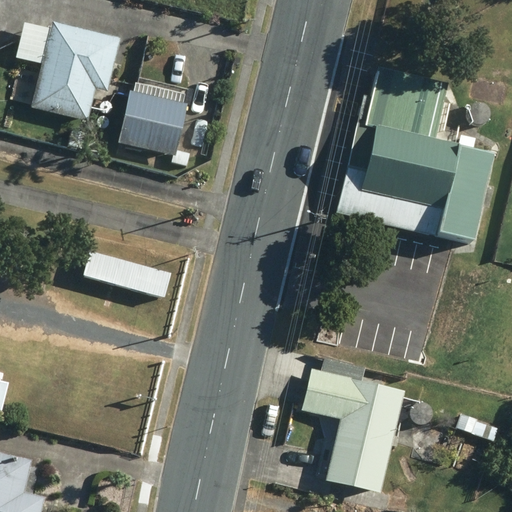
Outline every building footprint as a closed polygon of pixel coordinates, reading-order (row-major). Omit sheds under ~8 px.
[(51,27),(31,110),(85,123),(92,93),(104,96),(117,43),(51,27)] [(335,216),(469,249),(490,163),(454,154),(454,152),(431,146),(445,88),(377,71),(370,102),(363,100),(335,216)] [(173,159),(171,165),(185,168),(187,157),(173,154),(183,108),(180,108),(183,98),(134,87),(131,97),(128,96),(116,147),(173,159)] [(301,414),(339,424),(323,486),(375,499),(387,451),(393,452),(395,443),(390,441),(401,397),(310,375),(301,414)] [(455,431),(490,444),(496,428),(461,416),(455,431)] [(0,511),(39,511),(41,502),(21,497),(28,465),(0,458),(0,511)]
